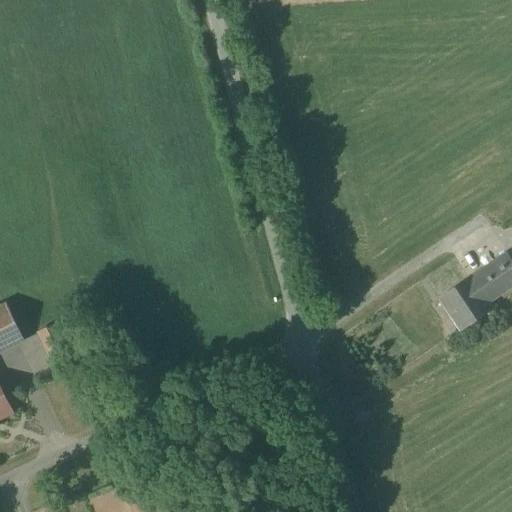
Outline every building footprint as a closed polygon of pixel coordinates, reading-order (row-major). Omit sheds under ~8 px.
[(511,260),(509,255),(486,270),(502,295),(511,288),(511,260)] [(488,304),(502,295),(486,270),(443,298),(464,330),(492,311),(488,304)] [(0,353),(25,341),(10,305),(0,309),(0,353)] [(61,324),(49,330),(68,369),(80,363),(61,324)] [(0,388),(0,417),(12,412),(0,388)]
